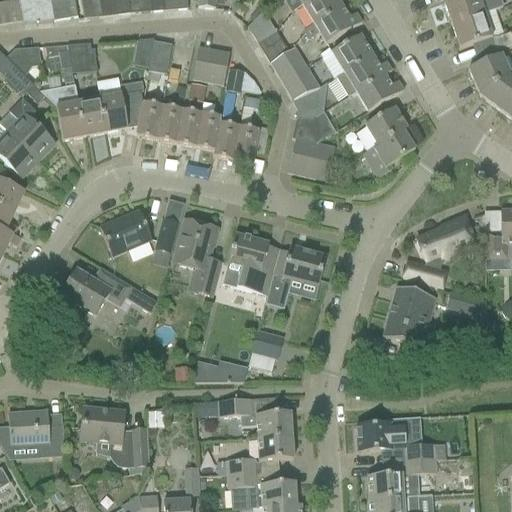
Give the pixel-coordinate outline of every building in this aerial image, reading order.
[(34,0),(33,0),(18,3),(22,24),(22,26),(35,25),(38,25),(38,21),(34,0)] [(73,0),(48,0),(52,22),(53,22),(53,24),(77,20),(73,0)] [(101,20),(97,0),(79,0),(83,22),(101,20)] [(97,0),(101,20),(129,17),(126,0),(97,0)] [(126,0),(129,17),(150,15),(148,0),(126,0)] [(148,0),(150,15),(162,14),(162,0),(148,0)] [(186,0),(162,0),(162,14),(187,12),(186,0)] [(196,0),(197,11),(214,13),(215,0),(196,0)] [(231,0),(227,14),(233,19),(238,0),(231,0)] [(300,7),(302,10),(316,0),(281,0),(290,13),(300,7)] [(301,33),(303,37),(306,33),(342,11),(334,0),(316,0),(302,10),(312,27),(301,33)] [(443,6),(451,28),(483,17),(482,15),(500,9),(497,0),(456,0),(457,1),(443,6)] [(18,3),(0,5),(0,27),(22,24),(18,3)] [(306,33),(303,37),(306,42),(317,35),(325,48),(360,26),(355,17),(348,21),(342,11),(306,33)] [(246,31),(256,47),(276,37),(262,15),(246,31)] [(483,17),(451,28),(459,52),(491,41),(483,17)] [(495,41),(499,52),(511,47),(511,42),(510,36),(495,41)] [(256,47),(268,67),(288,56),(290,53),(287,55),(276,37),(256,47)] [(331,56),(343,76),(371,59),(359,39),(331,56)] [(153,46),(148,74),(164,77),(169,48),(153,46)] [(67,49),(72,76),(94,74),(93,69),(95,69),(94,53),(90,53),(89,47),(67,49)] [(61,144),(84,140),(77,107),(76,107),(73,88),(71,76),(72,76),(67,49),(43,51),(44,60),(58,59),(61,73),(64,90),(38,95),(43,100),(55,111),(61,144)] [(191,83),(207,86),(213,55),(197,52),(191,83)] [(268,67),(280,87),(306,72),(293,52),(290,53),(288,56),(268,67)] [(213,55),(207,86),(222,89),(228,58),(213,55)] [(36,108),(43,100),(38,95),(32,89),(0,57),(0,78),(22,100),(25,96),(36,108)] [(467,73),(479,99),(508,76),(500,58),(467,73)] [(343,76),(336,81),(349,101),(355,96),(384,79),(390,75),(385,66),(378,70),(371,59),(343,76)] [(280,87),(290,105),(312,96),(316,94),(318,91),(306,72),(280,87)] [(224,95),(235,97),(239,98),(243,76),(228,74),(224,95)] [(479,99),(502,116),(511,102),(511,79),(508,76),(479,99)] [(367,116),(402,94),(397,85),(390,89),(384,79),(355,96),(367,116)] [(105,136),(137,131),(142,106),(140,94),(120,98),(116,81),(96,85),(97,92),(105,136)] [(84,140),(105,136),(97,92),(96,85),(95,85),(98,103),(77,107),(84,140)] [(190,88),(187,103),(201,105),(204,91),(190,88)] [(176,89),(174,97),(178,100),(183,101),(185,90),(176,89)] [(296,115),(295,122),(312,122),(315,94),(316,94),(312,96),(290,105),(296,115)] [(235,97),(224,95),(223,105),(230,106),(233,105),(235,97)] [(244,100),(243,111),(257,113),(259,103),(244,100)] [(511,102),(502,116),(511,124),(511,102)] [(18,124),(7,136),(36,163),(53,146),(39,132),(27,121),(33,115),(20,103),(8,115),(18,124)] [(135,140),(154,143),(161,109),(142,106),(137,131),(135,140)] [(154,143),(174,147),(180,113),(161,109),(154,143)] [(376,150),(406,132),(393,112),(354,136),(366,155),(376,149),(376,150)] [(174,147),(193,151),(200,116),(180,113),(174,147)] [(193,151),(212,154),(219,120),(200,116),(193,151)] [(291,142),(294,143),(313,148),(325,141),(327,126),(322,116),(312,122),(295,122),(295,123),(297,123),(297,129),(294,129),(291,142)] [(211,160),(231,164),(238,130),(220,127),(221,121),(219,120),(212,154),(211,160)] [(0,163),(5,168),(19,181),(36,163),(7,136),(0,128),(0,163)] [(238,130),(231,164),(251,168),(257,134),(238,130)] [(414,154),(402,134),(406,132),(376,150),(376,149),(366,155),(362,158),(377,182),(391,174),(388,170),(414,154)] [(294,143),(290,162),(329,171),(333,152),(313,148),(294,143)] [(290,162),(287,176),(291,177),(314,183),(326,185),(329,171),(290,162)] [(0,209),(13,216),(23,196),(0,184),(0,209)] [(0,209),(0,233),(19,242),(20,242),(12,239),(16,231),(8,227),(13,216),(0,209)] [(483,235),(484,255),(484,266),(511,265),(511,214),(499,215),(499,235),(483,235)] [(111,261),(151,244),(150,242),(142,223),(138,215),(99,231),(106,250),(111,261)] [(444,231),(415,243),(423,262),(424,265),(423,270),(438,274),(440,263),(476,248),(472,239),(464,220),(444,229),(444,231)] [(154,254),(170,258),(178,227),(162,223),(154,254)] [(203,275),(197,297),(212,301),(221,268),(207,264),(215,233),(183,225),(172,267),(203,275)] [(0,257),(2,258),(7,247),(15,251),(19,242),(0,233),(0,257)] [(226,269),(221,288),(240,293),(266,300),(271,279),(278,254),(266,250),(267,247),(235,238),(229,258),(226,269)] [(266,300),(264,308),(282,313),(290,284),(316,291),(324,260),(289,251),(288,256),(278,254),(271,279),(266,300)] [(402,280),(441,291),(445,276),(438,274),(423,270),(406,265),(402,280)] [(60,299),(94,320),(107,299),(121,308),(124,302),(150,318),(156,307),(105,276),(98,287),(76,274),(60,299)] [(382,342),(417,351),(422,330),(426,331),(434,302),(395,292),(382,342)] [(251,296),(248,310),(261,313),(264,300),(251,296)] [(449,296),(445,310),(484,320),(484,305),(449,296)] [(251,356),(276,363),(282,342),(256,335),(251,356)] [(418,359),(419,369),(430,368),(429,358),(418,359)] [(194,365),(193,384),(244,385),(244,366),(194,365)] [(174,371),(174,385),(189,385),(189,371),(174,371)] [(255,430),(256,442),(290,441),(289,417),(274,417),(273,402),(217,405),(218,421),(239,420),(240,431),(255,430)] [(123,472),(131,472),(132,477),(148,476),(146,434),(130,435),(130,437),(120,437),(122,417),(83,413),(80,445),(109,448),(109,452),(109,461),(111,465),(114,468),(119,471),(123,472)] [(7,418),(8,438),(9,450),(38,448),(39,460),(63,459),(61,429),(47,430),(46,415),(7,418)] [(387,428),(355,430),(357,455),(391,453),(403,453),(403,452),(404,452),(402,424),(404,424),(404,423),(387,424),(387,428)] [(256,442),(258,465),(277,464),(292,463),(290,441),(256,442)] [(404,452),(403,452),(403,453),(403,454),(404,466),(433,464),(432,450),(404,452)] [(253,464),(225,465),(226,479),(254,478),(253,466),(253,464)] [(366,480),(368,503),(416,500),(418,499),(417,480),(434,479),(433,464),(404,466),(380,467),(381,479),(366,480)] [(0,490),(8,486),(0,471),(0,490)] [(184,504),(162,505),(162,511),(199,511),(197,471),(182,472),(184,504)] [(252,511),(251,511),(267,511),(300,510),(300,509),(295,509),(293,486),(278,487),(254,489),(254,478),(226,479),(227,494),(245,493),(246,511),(252,511)] [(57,496),(49,500),(52,507),(61,502),(57,496)] [(156,511),(156,500),(136,502),(139,511),(156,511)] [(416,511),(416,500),(368,503),(368,511),(416,511)] [(139,511),(136,502),(119,511),(139,511)]
